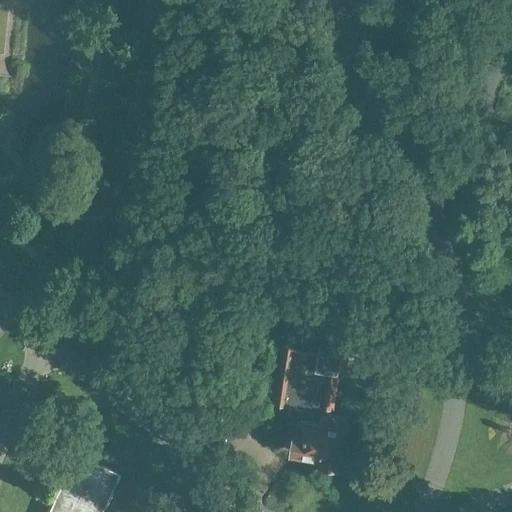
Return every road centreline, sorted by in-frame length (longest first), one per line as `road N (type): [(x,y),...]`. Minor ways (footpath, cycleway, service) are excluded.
road 1 (residential): [(44,338),(128,126),(162,0)]
road 2 (residential): [(429,511),(458,375),(458,317),(453,257),(427,188)]
road 3 (residential): [(249,511),(44,338)]
road 4 (residential): [(427,188),(338,0)]
road 5 (residential): [(474,167),(487,94),(511,32)]
